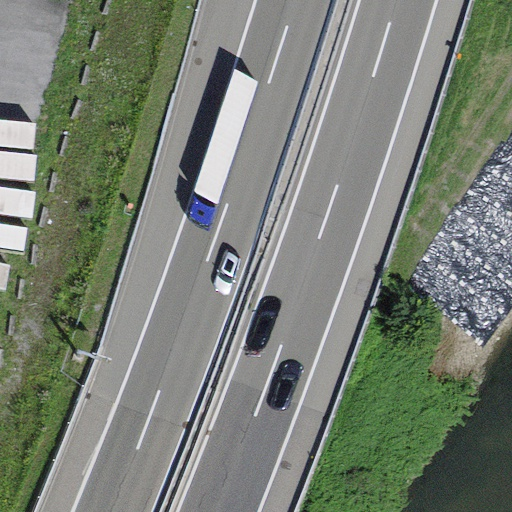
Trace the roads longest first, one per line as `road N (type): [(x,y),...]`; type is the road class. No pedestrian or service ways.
road 1 (motorway): [(300,0),(118,511)]
road 2 (motorway): [(229,511),(344,202),(408,0)]
